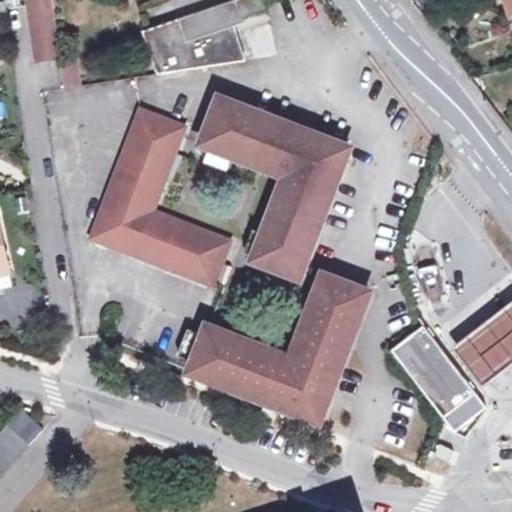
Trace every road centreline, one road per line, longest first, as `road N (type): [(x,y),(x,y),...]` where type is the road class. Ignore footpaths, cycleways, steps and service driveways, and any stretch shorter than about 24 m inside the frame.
road 1 (unclassified): [(77,402),(338,492),(443,511)]
road 2 (residential): [(77,402),(18,27)]
road 3 (secondary): [(511,181),(372,0)]
